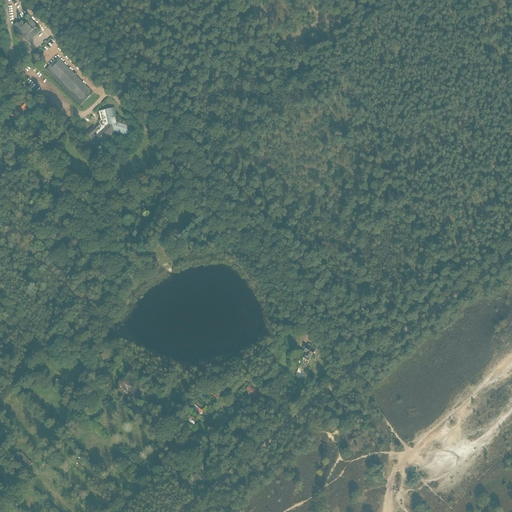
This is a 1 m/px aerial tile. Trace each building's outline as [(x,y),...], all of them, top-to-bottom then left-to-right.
[(20,35),(19,35),(26,43),(32,37),(30,35),(35,31),(34,30),(37,27),(30,20),(22,28),(17,23),(13,27),(20,35)] [(46,70),(81,106),(93,94),(90,91),(60,60),(58,58),(46,70)] [(9,115),(16,122),(28,110),(27,109),(32,105),(26,99),(9,115)] [(129,126),(129,123),(116,119),(114,109),(99,112),(101,121),(99,121),(99,123),(100,124),(94,130),(92,128),(86,133),(89,136),(81,143),(91,153),(114,132),(126,136),(131,138),(134,128),(129,126)] [(307,346),(304,352),(306,353),(303,359),(308,362),(307,363),(307,364),(316,349),(311,345),(309,348),(307,346)] [(112,372),(107,376),(114,383),(118,379),(112,372)] [(253,389),(253,390),(249,386),(246,389),(245,390),(248,393),(247,393),(250,396),(251,398),(252,397),(255,399),(258,394),(255,391),(253,389)] [(209,395),(216,399),(219,394),(212,390),(209,395)] [(208,407),(211,403),(202,396),(199,401),(208,407)] [(199,416),(203,411),(193,404),(190,409),(199,416)] [(218,413),(229,422),(231,419),(220,410),(218,413)] [(188,415),(186,421),(194,425),(197,419),(188,415)] [(22,461),(20,463),(24,468),(30,462),(26,457),(24,459),(23,458),(25,456),(21,453),(15,458),(18,462),(21,460),(22,461)] [(205,478),(199,472),(193,477),(198,482),(195,484),(198,488),(203,484),(201,481),(205,478)]
